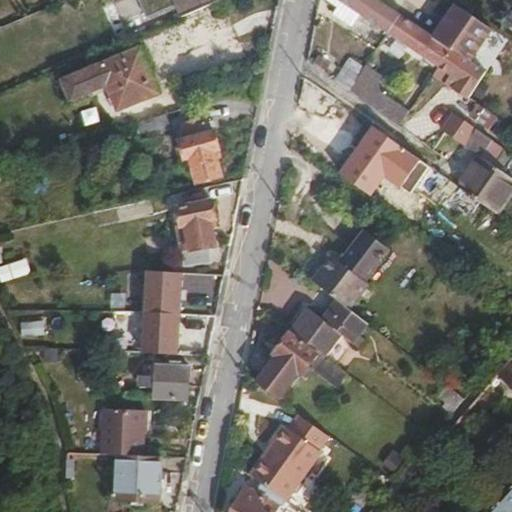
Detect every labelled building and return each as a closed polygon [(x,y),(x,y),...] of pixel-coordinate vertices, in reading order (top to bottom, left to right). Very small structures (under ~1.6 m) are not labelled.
[(184,0),(190,13),(221,0),(184,0)] [(363,13),(344,0),(343,0),(340,6),(335,12),(354,26),(363,13)] [(390,31),(403,13),(384,0),(344,0),(363,13),(390,31)] [(473,37),(483,23),(457,5),(435,36),(454,49),(486,71),(492,64),(459,40),(465,32),(473,37)] [(390,31),(441,67),(454,49),(435,36),(403,13),(390,31)] [(144,46),(66,79),(74,97),(111,82),(121,106),(162,89),(144,46)] [(470,98),(475,90),(486,71),(454,49),(441,67),(436,74),(470,98)] [(383,75),(368,64),(351,89),(371,103),(382,90),(379,82),(383,75)] [(400,124),(411,110),(382,90),(371,103),(400,124)] [(422,190),(437,169),(392,137),(341,102),(340,101),(325,122),(386,166),(381,173),(397,184),(403,177),(422,190)] [(367,106),(362,113),(393,134),(398,126),(367,106)] [(178,125),(173,110),(144,119),(148,134),(173,126),(178,125)] [(458,118),(460,115),(455,111),(444,128),(450,133),(458,118)] [(214,114),(189,120),(193,134),(187,135),(191,153),(197,152),(203,177),(228,171),(222,147),(227,146),(223,127),(217,128),(214,114)] [(466,144),(482,156),(493,139),(460,115),(458,118),(475,129),(466,144)] [(475,129),(458,118),(450,133),(466,144),(475,129)] [(499,213),(511,193),(511,177),(485,158),(464,188),(482,201),(499,213)] [(470,217),(482,201),(464,188),(453,204),(470,217)] [(183,205),(187,224),(195,222),(199,246),(223,241),(219,216),(224,215),(220,197),(183,205)] [(195,222),(187,224),(182,225),(186,249),(199,246),(195,222)] [(336,257),(316,283),(343,303),(352,310),(372,284),(336,257)] [(181,273),(145,271),(143,313),(179,315),(181,273)] [(356,344),(371,324),(352,310),(343,303),(328,322),(345,335),(356,344)] [(328,322),(309,309),(294,329),(326,353),(329,356),(345,335),(328,322)] [(179,315),(143,313),(141,353),(177,355),(179,315)] [(326,353),(294,329),(277,352),(281,354),(261,380),(286,398),(310,365),(315,368),(326,353)] [(511,382),(511,360),(501,372),(511,382)] [(194,365),(161,364),(160,372),(145,371),(144,382),(160,383),(159,395),(191,397),(194,365)] [(107,408),(106,453),(120,453),(147,454),(148,410),(107,408)] [(250,471),(289,498),(336,435),(302,410),(291,425),(287,422),(274,437),(278,440),(269,452),(265,450),(250,471)] [(166,498),(167,455),(147,454),(120,453),(119,497),(166,498)] [(187,468),(190,455),(175,455),(175,467),(187,468)] [(511,511),(511,476),(484,509),(487,511),(511,511)] [(281,511),(286,506),(248,483),(231,511),(281,511)]
